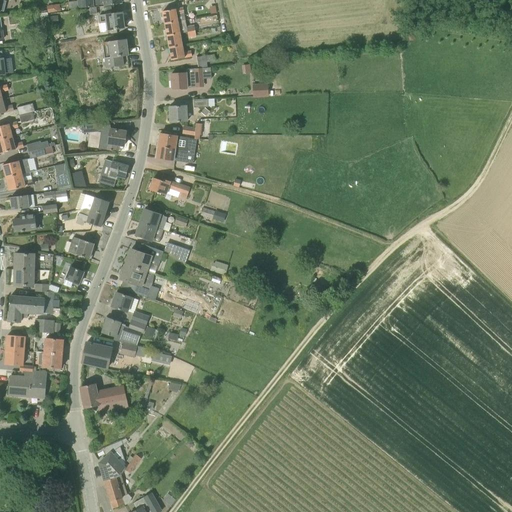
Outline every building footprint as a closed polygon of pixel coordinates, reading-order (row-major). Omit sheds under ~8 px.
[(94,7),(104,7),(121,4),(120,0),(100,0),(93,1),(92,0),(78,0),(79,8),(94,7)] [(48,7),(49,14),(61,12),(60,4),(48,7)] [(177,5),(178,9),(163,12),(165,24),(186,20),(184,8),(182,8),(181,4),(177,5)] [(99,16),(102,32),(125,28),(123,13),(99,16)] [(187,27),(186,20),(165,24),(167,36),(181,34),(188,32),(196,31),(199,30),(199,29),(195,29),(195,26),(187,27)] [(181,34),(167,36),(170,48),(183,46),(181,34)] [(123,56),(129,55),(127,40),(103,44),(107,66),(113,65),(113,67),(125,66),(123,56)] [(183,46),(170,48),(172,60),(192,57),(191,51),(184,53),(183,46)] [(197,58),(199,68),(207,67),(206,62),(216,62),(215,55),(197,58)] [(187,90),(187,88),(188,88),(188,84),(194,84),(194,80),(211,79),(210,68),(207,68),(207,67),(199,68),(186,69),(186,73),(171,74),(173,90),(182,89),(182,90),(187,90)] [(0,87),(0,101),(3,100),(1,93),(9,90),(8,85),(0,87)] [(268,86),(264,86),(254,86),(254,97),(269,97),(268,86)] [(0,114),(15,111),(13,105),(5,107),(3,100),(0,101),(0,114)] [(195,108),(209,108),(208,100),(194,100),(195,108)] [(20,116),(35,112),(33,104),(18,108),(20,116)] [(188,122),(188,106),(170,107),(171,121),(171,123),(188,122)] [(37,111),(35,112),(20,116),(22,123),(39,119),(37,111)] [(0,140),(13,137),(11,130),(19,128),(17,122),(0,126),(0,140)] [(124,146),(127,132),(112,129),(107,130),(106,123),(82,126),(83,134),(102,131),(99,149),(115,152),(116,145),(124,146)] [(206,125),(201,124),(196,124),(196,128),(184,126),(183,134),(195,136),(195,139),(197,139),(199,139),(200,131),(206,131),(206,125)] [(160,134),(158,147),(187,151),(189,138),(177,136),(178,134),(171,133),(170,135),(160,134)] [(0,153),(0,154),(24,148),(23,142),(15,144),(13,137),(0,140),(0,153)] [(189,138),(187,151),(158,147),(157,158),(185,163),(187,154),(194,155),(197,139),(195,139),(189,138)] [(41,142),(27,145),(29,152),(44,148),(49,147),(55,145),(54,142),(48,144),(48,141),(41,143),(41,142)] [(46,155),(44,148),(29,152),(30,155),(30,158),(30,159),(31,159),(46,155)] [(23,174),(31,172),(27,159),(3,166),(6,178),(23,174)] [(114,162),(113,164),(109,176),(109,177),(117,179),(118,176),(125,179),(129,167),(114,162)] [(73,190),(66,163),(55,166),(58,191),(66,191),(73,190)] [(33,179),(25,181),(23,174),(6,178),(10,191),(34,185),(33,179)] [(180,197),(186,199),(190,188),(164,180),(164,181),(154,178),(150,190),(167,196),(170,189),(182,193),(180,197)] [(34,201),(33,195),(11,197),(13,210),(30,208),(29,201),(34,201)] [(86,195),(84,201),(86,201),(83,209),(84,209),(87,208),(105,215),(110,202),(95,198),(86,195)] [(57,204),(46,206),(43,206),(44,214),(58,212),(57,204)] [(79,214),(78,219),(101,227),(105,215),(87,208),(84,209),(82,214),(79,214)] [(203,208),(201,215),(213,219),(215,211),(203,208)] [(145,209),(141,222),(156,228),(156,227),(164,230),(168,217),(161,215),(145,209)] [(37,229),(35,214),(22,215),(22,219),(14,220),(15,232),(37,229)] [(186,228),(189,220),(178,216),(175,224),(186,228)] [(159,242),(161,237),(154,235),(156,228),(141,222),(136,235),(145,238),(144,239),(152,242),(152,240),(159,242)] [(73,243),(70,252),(90,259),(94,244),(81,239),(73,237),(71,243),(73,243)] [(164,251),(163,252),(185,265),(190,251),(167,242),(164,251)] [(126,264),(147,271),(151,258),(160,261),(163,252),(164,251),(147,245),(145,253),(131,249),(126,264)] [(16,254),(15,270),(34,270),(35,254),(16,254)] [(211,271),(224,275),(226,276),(229,267),(216,262),(216,264),(214,263),(211,271)] [(121,280),(135,284),(132,292),(148,297),(152,287),(143,284),(147,271),(126,264),(121,280)] [(71,288),(73,282),(79,284),(84,272),(71,267),(66,279),(64,285),(71,288)] [(15,285),(34,286),(34,270),(15,270),(15,285)] [(55,291),(49,290),(49,292),(43,292),(42,299),(11,297),(9,309),(53,312),(53,300),(54,300),(55,291)] [(116,293),(112,307),(129,313),(134,298),(116,293)] [(177,305),(188,309),(191,301),(180,297),(177,305)] [(52,313),(53,312),(9,309),(10,310),(9,321),(21,322),(21,317),(28,317),(28,312),(52,313)] [(135,311),(132,320),(147,325),(150,317),(135,311)] [(120,323),(120,322),(107,318),(102,332),(115,337),(116,336),(121,338),(126,325),(120,323)] [(37,319),(36,332),(37,332),(53,333),(54,320),(37,319)] [(147,325),(132,320),(129,329),(144,334),(147,325)] [(37,332),(36,332),(23,331),(23,337),(7,336),(6,350),(25,351),(26,337),(36,338),(37,332)] [(44,353),(63,354),(64,340),(45,339),(44,353)] [(82,362),(108,368),(113,348),(87,343),(82,362)] [(124,343),(122,354),(135,357),(137,346),(124,343)] [(24,371),(32,372),(33,372),(33,370),(34,370),(34,366),(24,365),(25,351),(6,350),(5,364),(21,365),(20,371),(24,371)] [(156,352),(155,361),(172,363),(172,354),(156,352)] [(44,353),(43,367),(61,368),(63,354),(44,353)] [(33,372),(32,372),(24,371),(24,377),(12,377),(11,392),(29,394),(29,396),(35,397),(34,405),(44,405),(44,399),(46,371),(34,370),(33,370),(33,372)] [(171,383),(169,390),(179,392),(181,385),(171,383)] [(100,414),(129,408),(124,388),(96,393),(94,385),(81,387),(86,408),(98,405),(100,414)] [(105,481),(120,477),(122,475),(126,469),(112,453),(124,444),(122,440),(103,449),(106,457),(100,463),(105,481)] [(126,469),(131,473),(141,459),(136,455),(126,469)] [(120,477),(105,481),(111,502),(112,502),(114,508),(125,505),(122,497),(128,494),(122,475),(120,477)] [(170,492),(167,495),(168,496),(165,501),(171,506),(177,498),(170,492)] [(139,500),(143,506),(143,507),(143,506),(146,511),(159,511),(162,511),(155,499),(151,502),(147,495),(139,500)]
